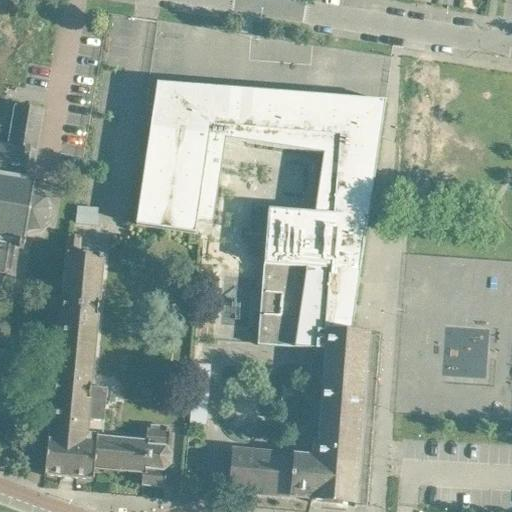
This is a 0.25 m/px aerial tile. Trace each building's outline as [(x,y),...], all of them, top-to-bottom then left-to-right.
[(0,79),(3,78),(14,74),(28,65),(38,55),(45,45),(47,40),(48,34),(47,28),(46,24),(44,20),(36,15),(27,12),(19,12),(12,13),(1,15),(0,15),(0,79)] [(385,103),(249,92),(156,85),(135,226),(194,235),(196,224),(212,227),(225,141),(322,155),(313,214),(268,211),(257,346),(326,353),(319,443),(314,443),(313,459),(230,451),(230,453),(232,453),(228,491),(227,490),(227,492),(310,500),(310,503),(311,504),(311,502),(353,506),(353,508),(354,508),(361,411),(363,411),(364,400),(362,399),(367,334),(366,334),(366,335),(350,334),(385,103)] [(33,193),(35,181),(32,180),(44,111),(15,106),(8,147),(0,146),(0,274),(5,275),(5,271),(11,272),(15,249),(23,251),(25,237),(39,236),(50,226),(52,213),(46,200),(33,193)] [(167,450),(169,433),(166,433),(166,429),(149,428),(149,431),(146,430),(145,442),(85,437),(87,421),(104,422),(107,390),(90,388),(102,258),(78,256),(80,238),(68,237),(49,441),(47,441),(43,477),(92,481),(93,471),(142,475),(140,486),(164,488),(165,472),(164,472),(170,467),(171,457),(167,450)] [(190,375),(188,433),(209,434),(211,376),(190,375)]
